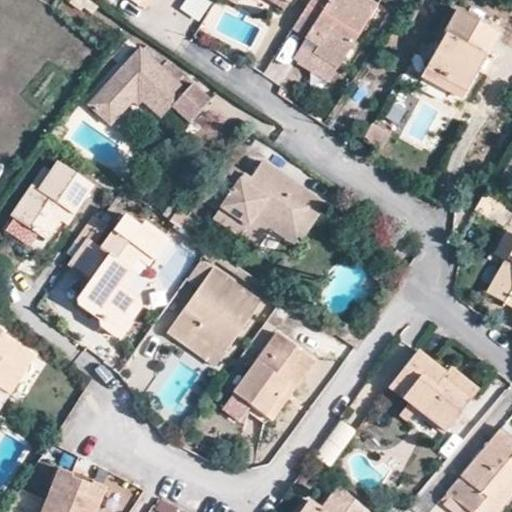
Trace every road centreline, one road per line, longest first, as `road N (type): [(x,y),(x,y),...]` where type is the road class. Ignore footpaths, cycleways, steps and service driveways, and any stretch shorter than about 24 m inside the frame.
road 1 (residential): [(102,399),(137,458),(213,495),(276,479),(417,286)]
road 2 (residential): [(417,286),(442,249),(438,218),(193,49)]
road 3 (residential): [(511,361),(417,286)]
